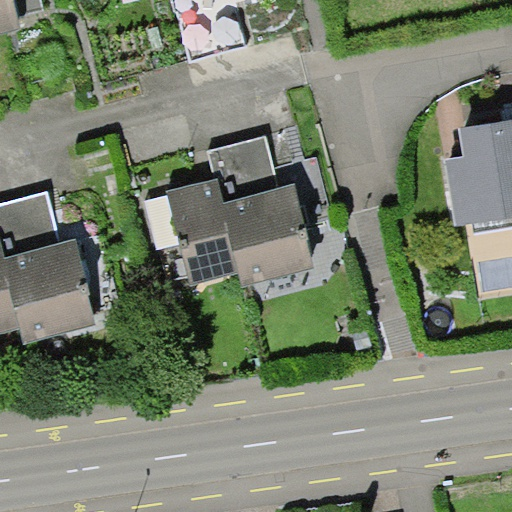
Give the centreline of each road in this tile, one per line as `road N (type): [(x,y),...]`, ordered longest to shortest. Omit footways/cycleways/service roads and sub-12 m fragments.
road 1 (secondary): [(511,405),(0,479)]
road 2 (residential): [(336,73),(0,151)]
road 3 (residential): [(336,73),(511,42)]
